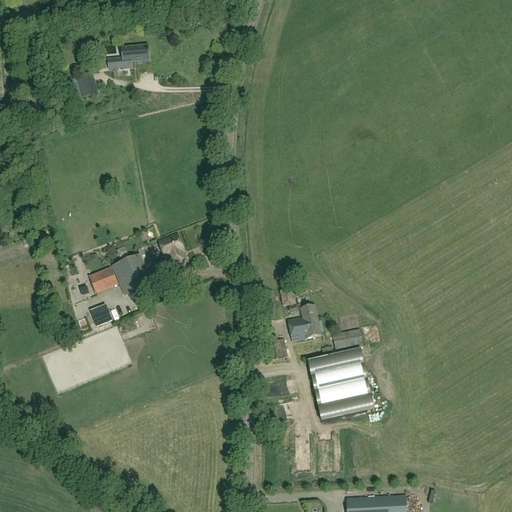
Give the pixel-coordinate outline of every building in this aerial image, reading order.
[(109,70),(132,68),(132,63),(150,62),(150,61),(148,62),(148,55),(149,55),(149,53),(148,53),(147,47),(149,47),(122,49),(123,56),(123,59),(108,61),(109,70)] [(78,79),(83,98),(97,94),(91,75),(78,79)] [(183,253),(184,252),(177,236),(159,243),(165,260),(168,259),(172,268),(186,263),(183,253)] [(139,258),(114,268),(126,297),(151,287),(139,258)] [(116,283),(111,270),(90,279),(96,292),(116,283)] [(274,305),(258,307),(259,322),(275,321),(274,305)] [(320,338),(315,307),(300,309),(302,319),(289,322),(293,344),(305,341),(305,340),(320,338)] [(361,331),(333,337),(336,353),(364,347),(361,331)] [(268,362),(287,358),(284,341),(264,345),(268,362)] [(361,351),(309,362),(322,423),(374,411),(361,351)] [(379,404),(395,398),(392,388),(375,393),(379,404)] [(406,511),(406,498),(347,501),(347,511),(406,511)]
